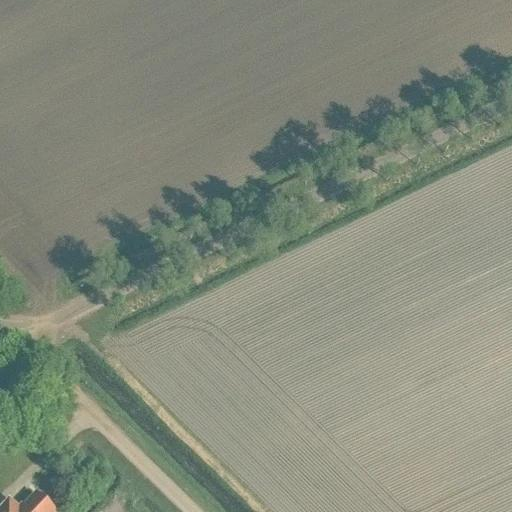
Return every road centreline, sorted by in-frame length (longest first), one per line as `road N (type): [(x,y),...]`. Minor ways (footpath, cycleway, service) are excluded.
road 1 (unclassified): [(12,351),(511,112)]
road 2 (unclassified): [(178,511),(12,351)]
